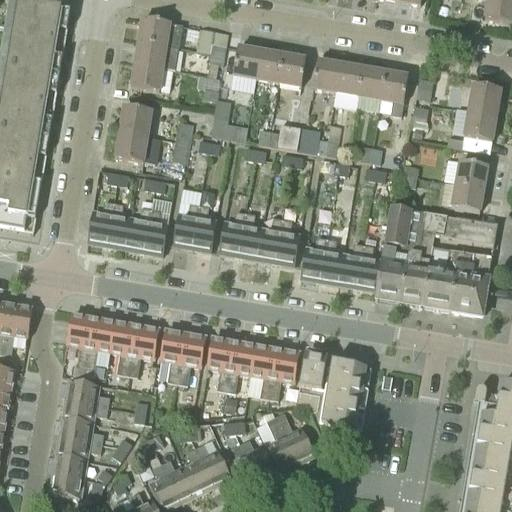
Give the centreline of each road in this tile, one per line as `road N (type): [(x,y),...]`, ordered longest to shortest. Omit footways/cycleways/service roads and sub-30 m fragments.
road 1 (residential): [(439,345),(59,279)]
road 2 (residential): [(511,63),(142,0)]
road 3 (residential): [(59,279),(105,0)]
road 4 (residential): [(29,511),(50,384),(38,343),(50,277)]
road 5 (residential): [(413,490),(439,345)]
road 6 (residential): [(283,511),(363,481),(413,490)]
